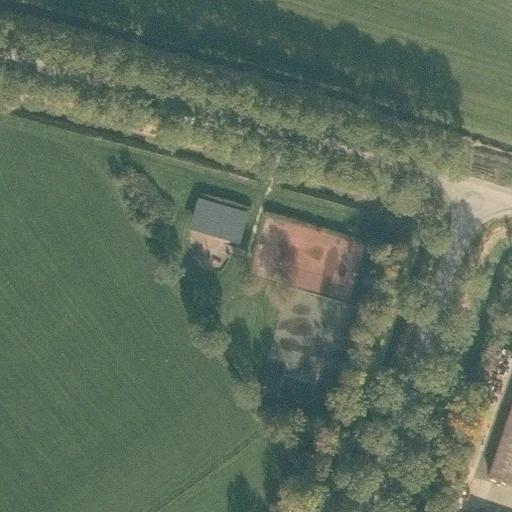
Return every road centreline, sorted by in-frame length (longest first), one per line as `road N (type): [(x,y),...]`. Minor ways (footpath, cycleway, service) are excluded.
road 1 (tertiary): [(475,186),(0,53)]
road 2 (tertiary): [(369,511),(475,186)]
